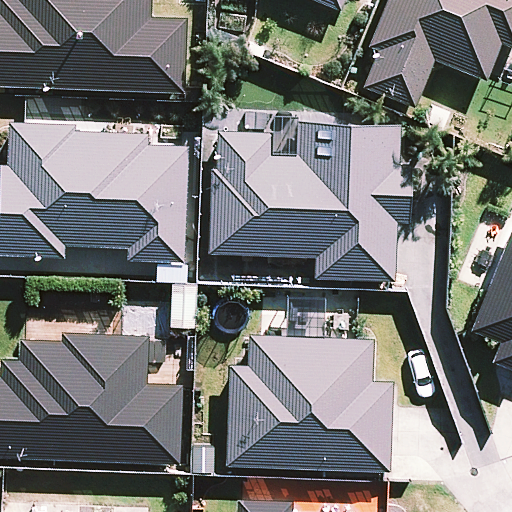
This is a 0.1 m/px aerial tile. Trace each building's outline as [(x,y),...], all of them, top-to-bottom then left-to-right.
[(0,0),(0,87),(178,94),(181,22),(145,20),(145,0),(0,0)] [(303,0),(335,13),(339,0),(303,0)] [(511,0),(383,0),(364,49),(373,53),(358,89),(409,110),(428,61),(480,82),(495,45),(511,52),(511,50),(511,0)] [(207,170),(204,254),(310,258),(309,281),(389,284),(392,223),(404,224),(406,167),(394,166),(395,127),(293,123),(291,156),(269,155),(270,134),(214,132),(212,170),(207,170)] [(0,256),(177,263),(182,147),(142,146),(142,135),(69,132),(70,126),(3,124),(2,166),(0,166),(0,256)] [(511,217),(466,333),(494,344),(486,363),(511,373),(511,217)] [(191,329),(192,288),(167,287),(166,328),(191,329)] [(0,459),(175,466),(178,387),(140,385),(142,338),(58,335),(58,343),(15,342),(14,362),(0,361),(0,459)] [(222,466),(383,472),(386,383),(367,382),(368,342),(243,337),(242,369),(226,368),(222,466)] [(286,511),(287,502),(233,500),(232,511),(286,511)]
